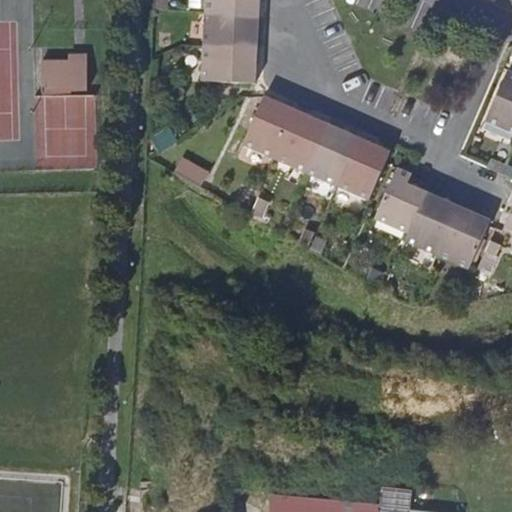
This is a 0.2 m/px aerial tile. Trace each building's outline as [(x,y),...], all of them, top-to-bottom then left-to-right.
[(192,0),(192,9),(207,9),(207,0),(192,0)] [(259,12),(259,0),(207,0),(207,9),(259,12)] [(258,47),(259,12),(207,9),(206,45),(258,47)] [(164,47),(165,34),(156,32),(156,46),(164,47)] [(257,82),(258,47),(206,45),(204,81),(257,82)] [(98,62),(79,63),(52,63),(53,92),(98,92),(98,62)] [(511,128),(511,67),(508,66),(485,117),(511,128)] [(297,107),(265,93),(244,143),(276,156),(297,107)] [(328,121),(297,107),(276,156),(307,170),(328,121)] [(360,134),(328,121),(307,170),(339,183),(360,134)] [(159,151),(180,138),(171,124),(150,137),(159,151)] [(392,148),(360,134),(339,183),(371,197),(392,148)] [(180,156),(174,169),(200,183),(214,157),(197,148),(190,161),(180,156)] [(490,165),(503,171),(508,162),(494,156),(490,165)] [(409,181),(413,171),(398,164),(376,215),(410,229),(427,189),(409,181)] [(459,203),(427,189),(410,229),(407,237),(438,250),(459,203)] [(269,204),(258,199),(253,213),(264,217),(269,204)] [(490,216),(459,203),(438,250),(470,264),(490,216)] [(286,219),(281,230),(289,233),(293,222),(286,219)] [(489,237),(471,279),(481,282),(499,241),(489,237)] [(461,432),(450,432),(450,442),(461,442),(461,432)] [(381,501),(379,511),(412,511),(413,505),(411,504),(413,487),(384,484),(382,502),(381,501)] [(345,511),(347,498),(274,490),(271,511),(345,511)] [(235,511),(233,496),(143,491),(145,511),(235,511)] [(354,511),(356,499),(347,498),(345,511),(354,511)] [(379,511),(381,501),(356,499),(354,511),(379,511)]
